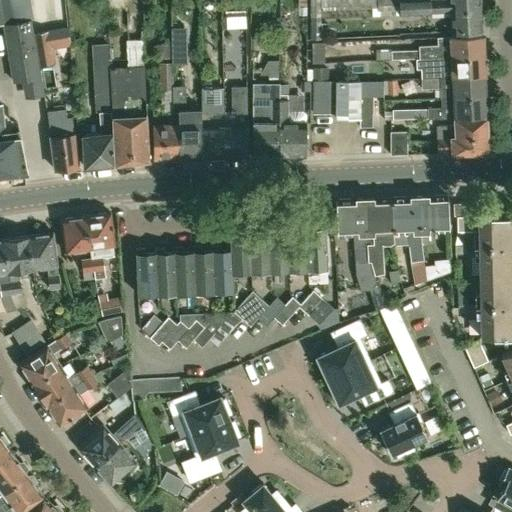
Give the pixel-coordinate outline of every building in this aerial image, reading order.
[(34,34),(32,21),(28,0),(0,0),(0,24),(3,24),(13,82),(25,80),(28,95),(43,92),(39,68),(34,34)] [(310,0),(310,40),(320,40),(321,0),(310,0)] [(450,11),(480,9),(479,0),(371,0),(372,16),(430,14),(430,12),(450,11)] [(451,31),(481,30),(480,9),(450,11),(451,31)] [(132,49),(142,48),(140,17),(130,18),(132,49)] [(68,28),(34,34),(39,68),(52,66),(49,50),(71,46),(68,28)] [(484,55),(483,35),(437,37),(437,45),(419,46),(419,50),(390,51),(391,60),(416,59),(484,55)] [(325,64),(324,43),(312,43),(312,64),(325,64)] [(157,47),(158,59),(168,59),(168,47),(157,47)] [(108,97),(107,50),(96,50),(97,98),(108,97)] [(484,76),(485,76),(484,55),(416,59),(416,69),(421,69),(421,78),(484,75),(484,76)] [(180,158),(178,112),(172,112),(172,86),(171,62),(160,63),(162,124),(153,124),(154,158),(180,158)] [(149,159),(146,114),(143,66),(109,68),(112,116),(111,117),(114,163),(149,159)] [(314,81),(328,81),(327,68),(312,68),(312,81),(314,81)] [(485,95),(484,76),(484,75),(421,78),(422,89),(440,88),(440,97),(441,97),(485,95)] [(314,81),(314,82),(315,114),(336,114),(336,118),(360,118),(360,127),(372,127),(372,113),(373,113),(373,95),(383,95),(383,81),(328,81),(314,81)] [(200,157),(199,109),(186,109),(185,86),(172,86),(172,112),(178,112),(180,158),(200,157)] [(248,156),(246,86),(230,86),(231,112),(224,112),(224,125),(225,157),(248,156)] [(225,157),(224,125),(224,112),(224,103),(212,103),(212,87),(200,87),(202,157),(225,157)] [(279,157),(279,95),(273,95),(273,99),(263,99),(263,122),(253,121),(253,157),(279,157)] [(305,157),(305,122),(305,114),(302,111),(287,111),(287,95),(279,95),(279,157),(305,157)] [(485,115),(485,95),(441,97),(442,108),(428,108),(428,118),(454,117),(485,115)] [(50,114),(63,112),(61,100),(48,102),(50,114)] [(413,109),(392,109),(393,119),(413,118),(413,109)] [(114,163),(111,117),(111,112),(98,112),(100,134),(81,135),(84,166),(114,163)] [(486,135),(485,115),(454,117),(454,124),(435,125),(436,138),(486,135)] [(78,168),(74,134),(67,135),(65,116),(53,117),(55,136),(50,137),(54,170),(78,168)] [(27,172),(20,137),(5,138),(3,118),(0,118),(0,155),(4,175),(27,172)] [(407,154),(407,131),(390,131),(390,154),(407,154)] [(487,147),(486,135),(436,138),(437,153),(482,152),(487,147)] [(447,215),(446,195),(418,196),(420,243),(427,242),(427,232),(448,231),(447,215)] [(420,243),(418,196),(392,198),(393,233),(407,232),(411,261),(422,260),(420,243)] [(393,233),(392,198),(364,199),(366,245),(374,274),(383,273),(381,245),(390,245),(393,243),(393,233)] [(366,245),(364,199),(336,200),(337,223),(337,235),(353,235),(354,262),(353,262),(354,273),(361,272),(362,290),(378,289),(374,274),(366,245)] [(481,336),(511,335),(511,213),(500,214),(499,200),(487,201),(474,201),(468,201),(465,201),(465,203),(465,215),(457,215),(457,232),(478,231),(481,336)] [(465,215),(465,203),(462,203),(453,203),(453,215),(457,215),(465,215)] [(114,246),(110,213),(85,216),(90,250),(91,258),(94,279),(105,277),(101,248),(114,246)] [(90,250),(85,216),(60,220),(65,253),(90,250)] [(328,270),(326,228),(315,229),(315,224),(305,224),(305,229),(306,229),(308,270),(328,270)] [(289,271),(287,230),(286,230),(277,230),(277,225),(267,226),(268,231),(270,272),(289,271)] [(308,270),(306,229),(305,229),(296,229),(296,225),(286,225),(286,230),(287,230),(289,271),(308,270)] [(268,231),(258,231),(258,226),(249,227),(249,231),(250,231),(251,273),(270,272),(268,231)] [(250,231),(249,231),(239,232),(239,227),(229,227),(229,233),(230,244),(230,249),(231,249),(232,273),(233,273),(251,273),(250,231)] [(60,288),(52,233),(28,236),(32,270),(47,268),(50,289),(60,288)] [(32,270),(28,236),(4,239),(12,294),(21,293),(19,271),(32,270)] [(12,294),(4,239),(0,240),(0,289),(1,296),(0,295),(0,297),(6,312),(15,308),(15,306),(10,294),(12,294)] [(234,291),(233,273),(232,273),(231,249),(230,249),(221,250),(221,245),(219,245),(212,245),(211,245),(211,250),(212,250),(214,291),(234,291)] [(455,245),(455,253),(465,253),(465,245),(455,245)] [(212,250),(211,250),(203,251),(202,246),(200,246),(193,246),(193,251),(195,292),(214,291),(212,250)] [(176,293),(174,252),(164,252),(164,247),(155,248),(155,252),(156,252),(157,294),(176,293)] [(193,251),(183,251),(183,247),(181,247),(174,247),(174,252),(176,293),(195,292),(193,251)] [(156,252),(155,252),(145,253),(145,248),(144,248),(137,248),(136,248),(138,295),(157,294),(156,252)] [(84,280),(94,279),(91,258),(81,259),(84,280)] [(435,266),(424,267),(425,280),(437,275),(435,266)] [(269,306),(268,306),(252,291),(233,311),(242,319),(250,327),(258,319),(258,318),(269,306)] [(309,316),(323,300),(313,291),(300,305),(301,305),(299,307),(309,316)] [(12,294),(10,294),(15,306),(20,304),(22,307),(26,305),(21,293),(12,294)] [(301,305),(300,305),(292,297),(284,305),(285,306),(273,318),(274,318),(282,326),(299,307),(301,305)] [(258,318),(258,319),(266,326),(274,318),(273,318),(285,306),(284,305),(276,298),(268,306),(269,306),(258,318)] [(107,299),(99,301),(102,315),(110,313),(107,299)] [(323,300),(309,316),(319,325),(333,309),(323,300)] [(394,304),(380,310),(386,323),(400,316),(394,304)] [(177,324),(176,324),(168,317),(150,337),(159,345),(162,342),(161,341),(177,324)] [(227,317),(220,325),(220,326),(209,338),(210,339),(218,346),(236,325),(227,317)] [(202,347),(210,339),(209,338),(220,326),(220,325),(212,318),(204,327),(193,339),(194,340),(202,347)] [(327,380),(370,360),(359,337),(366,334),(359,318),(331,331),(338,346),(316,356),(327,380)] [(186,348),(194,340),(193,339),(204,327),(196,319),(188,328),(177,340),(178,341),(186,348)] [(20,343),(38,330),(31,320),(13,332),(20,343)] [(180,320),(176,324),(177,324),(161,341),(162,342),(171,349),(178,341),(177,340),(188,328),(180,320)] [(20,343),(27,353),(45,341),(38,330),(20,343)] [(71,342),(65,332),(54,340),(60,349),(71,342)] [(412,340),(397,347),(404,362),(418,355),(412,340)] [(487,361),(478,340),(464,346),(473,367),(487,361)] [(60,366),(47,345),(19,364),(32,384),(60,366)] [(114,366),(128,360),(128,359),(123,346),(108,352),(113,365),(114,366)] [(511,349),(501,354),(511,379),(511,421),(505,424),(509,434),(511,432),(511,349)] [(131,387),(128,360),(114,366),(118,376),(107,384),(117,397),(131,387)] [(380,382),(370,360),(327,380),(338,403),(360,393),(365,404),(393,392),(387,379),(380,382)] [(74,387),(69,378),(60,366),(32,384),(46,405),(74,387)] [(87,366),(69,378),(74,387),(93,374),(87,366)] [(60,425),(88,407),(80,395),(98,383),(98,382),(104,378),(101,372),(94,377),(93,374),(74,387),(46,405),(60,425)] [(487,372),(479,376),(483,387),(492,383),(487,372)] [(151,381),(131,382),(132,400),(146,399),(145,395),(149,392),(152,392),(151,381)] [(502,401),(497,389),(486,394),(491,406),(502,401)] [(225,398),(222,400),(220,395),(194,405),(189,392),(166,401),(172,416),(178,413),(186,435),(229,418),(228,415),(231,413),(225,398)] [(410,392),(385,403),(389,411),(410,401),(410,392)] [(416,412),(410,401),(389,411),(394,423),(379,430),(390,454),(396,451),(398,456),(413,449),(411,445),(427,437),(420,422),(422,421),(418,411),(416,412)] [(118,429),(126,438),(139,426),(136,420),(135,413),(133,413),(116,427),(118,429)] [(212,451),(238,441),(236,437),(240,436),(234,420),(230,422),(229,418),(186,435),(195,457),(182,462),(196,498),(213,485),(208,473),(219,469),(212,451)] [(119,443),(126,438),(118,429),(111,435),(103,425),(78,447),(94,465),(119,443)] [(139,426),(126,438),(135,448),(147,437),(139,426)] [(0,463),(10,456),(5,450),(8,448),(6,445),(7,442),(3,436),(0,436),(0,463)] [(111,484),(136,462),(119,443),(94,465),(111,484)] [(10,456),(0,463),(0,489),(3,494),(27,475),(26,473),(27,469),(23,463),(19,463),(18,462),(15,464),(10,456)] [(511,511),(511,469),(507,466),(498,483),(502,485),(496,497),(504,502),(500,510),(503,511),(511,511)] [(166,471),(158,484),(175,493),(183,480),(166,471)] [(34,489),(37,487),(35,485),(37,481),(33,476),(28,476),(27,475),(3,494),(12,506),(2,511),(19,511),(40,496),(34,489)] [(272,494),(262,483),(242,500),(247,506),(243,510),(244,511),(286,511),(291,509),(276,490),(272,494)] [(61,511),(62,510),(57,505),(53,506),(51,505),(49,507),(42,500),(30,511),(61,511)]
